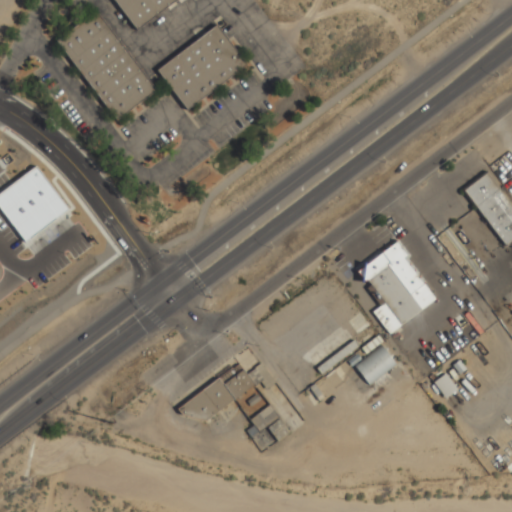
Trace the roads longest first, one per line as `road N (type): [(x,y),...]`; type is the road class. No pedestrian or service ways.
road 1 (primary): [(511,11),(0,402)]
road 2 (primary): [(0,436),(511,46)]
road 3 (residential): [(177,304),(195,327),(219,320),(511,103)]
road 4 (tertiary): [(0,108),(58,148),(177,304)]
